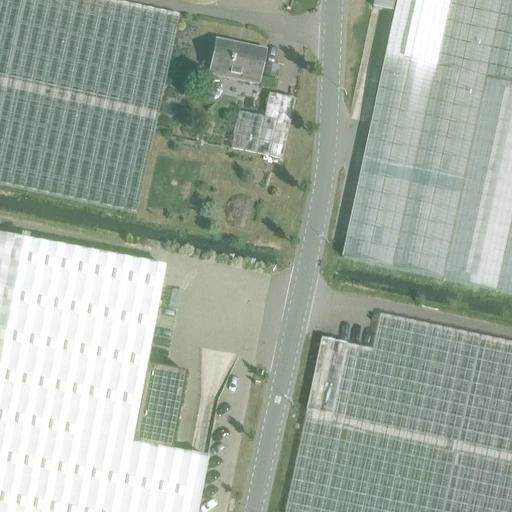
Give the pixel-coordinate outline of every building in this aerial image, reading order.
[(0,0),(0,185),(136,215),(172,49),(178,17),(94,0),(0,0)] [(396,13),(342,259),(511,295),(511,0),(375,0),(374,8),(396,13)] [(258,86),(265,51),(216,41),(209,76),(258,86)] [(266,65),(263,78),(274,80),(277,67),(266,65)] [(231,150),(281,161),(293,101),(269,96),(263,120),(239,115),(231,150)] [(0,511),(196,511),(206,461),(171,454),(131,447),(145,368),(161,284),(164,270),(0,239),(0,511)] [(306,423),(287,511),(511,511),(511,344),(381,316),(373,351),(323,340),(306,423)] [(145,368),(131,447),(171,454),(186,375),(145,368)]
